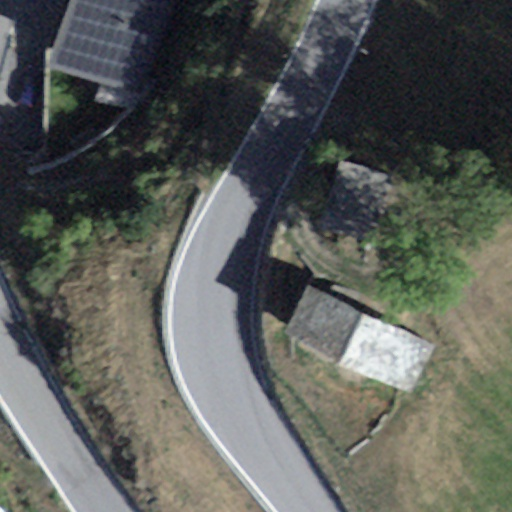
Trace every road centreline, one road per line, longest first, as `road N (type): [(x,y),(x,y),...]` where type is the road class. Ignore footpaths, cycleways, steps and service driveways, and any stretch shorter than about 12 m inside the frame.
road 1 (tertiary): [(309,511),(229,390),(220,299),(247,208),(363,0)]
road 2 (tertiary): [(0,331),(109,511)]
